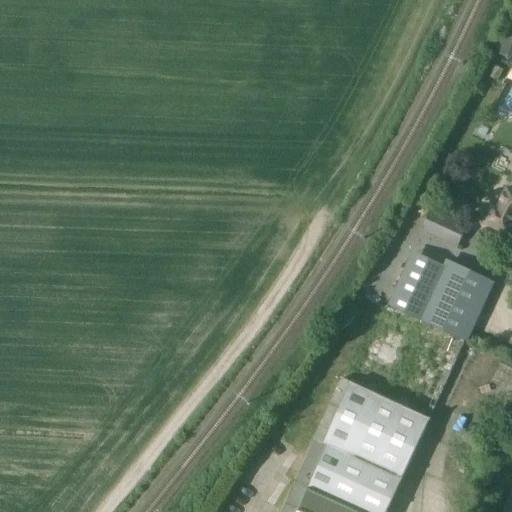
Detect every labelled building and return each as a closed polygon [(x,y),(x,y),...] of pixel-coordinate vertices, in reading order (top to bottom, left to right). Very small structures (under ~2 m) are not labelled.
[(492,206),(484,225),(508,235),(511,225),(511,191),(508,190),(500,209),(492,206)] [(420,232),(457,249),(467,227),(430,210),(420,232)] [(393,291),(386,306),(390,309),(464,343),(471,328),(493,281),(447,260),(443,268),(421,259),(419,258),(417,258),(415,260),(412,267),(410,266),(397,294),(393,291)] [(342,379),(281,511),(387,511),(430,419),(429,418),(352,378),(345,375),(343,380),(342,379)] [(249,492),(281,481),(269,443),(234,455),(243,482),(246,481),(249,492)]
